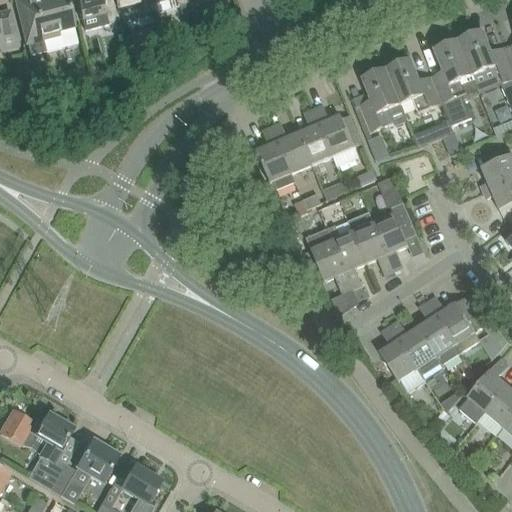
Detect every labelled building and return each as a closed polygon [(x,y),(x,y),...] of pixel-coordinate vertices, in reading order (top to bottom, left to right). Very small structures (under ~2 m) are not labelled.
[(37,0),(27,0),(16,3),(26,46),(28,45),(43,42),(46,54),(78,46),(74,30),(66,0),(44,0),(38,2),(37,0)] [(113,0),(76,0),(84,32),(108,26),(120,22),(118,13),(117,13),(113,0)] [(113,0),(117,13),(118,13),(120,22),(155,13),(153,4),(152,4),(151,0),(113,0)] [(0,53),(19,48),(10,13),(0,15),(0,53)] [(511,73),(503,51),(492,56),(483,33),(458,43),(473,79),(485,74),(492,92),(501,88),(511,83),(511,73)] [(161,36),(149,39),(152,51),(164,48),(161,36)] [(443,76),(431,81),(442,106),(441,106),(442,107),(447,120),(448,123),(451,129),(463,124),(463,123),(470,120),(462,99),(466,97),(461,84),(473,79),(458,43),(433,53),(443,76)] [(134,46),(126,48),(129,59),(136,57),(134,46)] [(511,48),(503,51),(511,73),(511,48)] [(411,62),(386,72),(400,108),(412,103),(418,116),(441,106),(442,106),(431,81),(420,85),(411,62)] [(53,94),(47,67),(31,71),(38,97),(53,94)] [(400,108),(386,72),(361,82),(370,104),(359,109),(370,136),(371,136),(371,135),(394,126),(389,112),(400,108)] [(511,83),(501,88),(511,115),(511,83)] [(322,108),(313,112),(333,159),(354,151),(354,150),(361,147),(350,118),(342,122),(341,119),(329,124),(322,108)] [(310,132),(299,137),(312,168),(333,159),(313,112),(303,116),(310,132)] [(448,123),(434,129),(440,142),(443,140),(454,136),(451,129),(448,123)] [(281,126),(271,130),(291,177),(312,168),(299,137),(288,141),(281,126)] [(291,177),(271,130),(262,134),(269,149),(257,155),(270,186),(273,185),(277,193),(295,185),(291,177)] [(379,139),(368,144),(376,163),(387,160),(379,139)] [(482,188),(485,195),(511,182),(511,157),(481,171),(488,186),(482,188)] [(356,179),(360,189),(377,182),(372,172),(356,179)] [(382,185),(377,187),(381,198),(397,191),(392,180),(386,183),(382,185)] [(511,182),(485,195),(487,201),(493,199),(499,214),(511,208),(511,182)] [(321,193),(325,202),(347,193),(343,183),(321,193)] [(316,196),(301,202),(306,212),(320,206),(316,196)] [(307,215),(306,212),(301,202),(293,205),(298,218),(307,215)] [(393,219),(374,227),(393,274),(403,270),(396,255),(408,249),(405,243),(417,238),(403,206),(390,212),(393,219)] [(335,228),(327,232),(328,233),(352,292),(362,288),(355,272),(366,267),(353,236),(349,225),(336,230),(335,228)] [(374,227),(353,236),(366,267),(377,262),(384,278),(393,274),(374,227)] [(314,252),(311,253),(324,285),(336,280),(343,296),(352,292),(328,233),(309,241),(314,252)] [(475,335),(486,328),(468,299),(445,314),(436,299),(427,305),(460,356),(480,343),(475,335)] [(428,325),(417,332),(441,368),(460,356),(427,305),(418,310),(428,325)] [(443,371),(417,332),(407,338),(398,324),(389,329),(417,372),(424,383),(443,371)] [(417,372),(389,329),(381,335),(390,349),(379,356),(396,381),(388,386),(407,414),(416,408),(400,384),(417,372)] [(475,425),(484,415),(507,389),(497,381),(509,368),(501,361),(458,412),(475,425)] [(484,415),(502,430),(511,418),(511,393),(507,389),(484,415)] [(39,486),(51,493),(66,468),(56,462),(73,432),(48,418),(41,430),(13,414),(0,436),(22,449),(30,451),(41,459),(51,465),(39,486)] [(511,418),(502,430),(511,438),(511,418)] [(66,468),(51,493),(63,500),(79,473),(102,487),(118,459),(93,444),(75,473),(66,468)] [(132,511),(153,511),(154,510),(148,506),(161,484),(135,469),(121,493),(138,503),(132,511)] [(0,472),(0,493),(9,478),(0,472)] [(28,511),(42,511),(46,505),(36,499),(28,511)]
